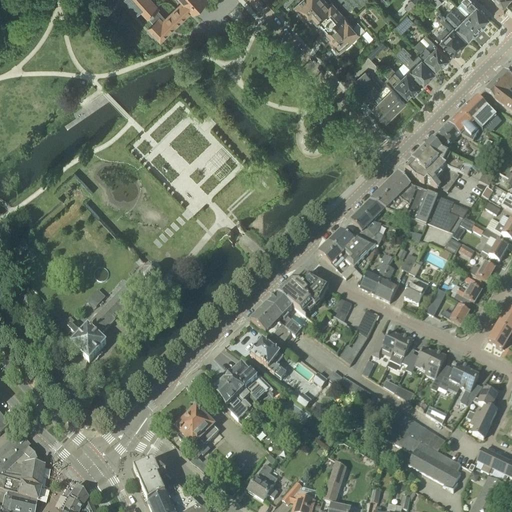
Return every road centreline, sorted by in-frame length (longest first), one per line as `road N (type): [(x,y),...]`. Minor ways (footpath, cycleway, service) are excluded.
road 1 (residential): [(129,428),(295,257)]
road 2 (residential): [(395,157),(255,0)]
road 3 (residential): [(467,351),(295,257)]
road 4 (residential): [(395,157),(500,52)]
road 5 (residential): [(295,257),(395,157)]
road 6 (tertiary): [(96,458),(0,357)]
road 7 (residential): [(224,511),(129,428)]
